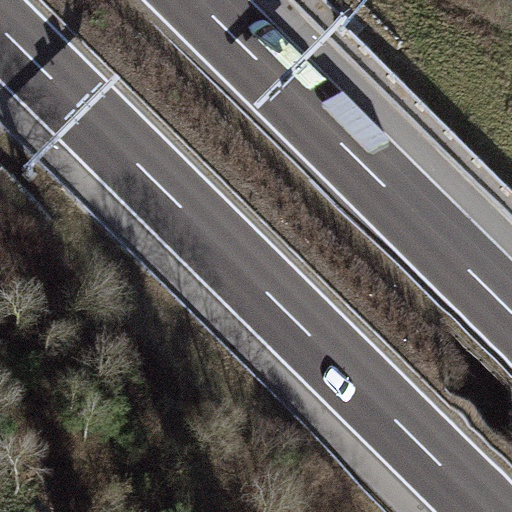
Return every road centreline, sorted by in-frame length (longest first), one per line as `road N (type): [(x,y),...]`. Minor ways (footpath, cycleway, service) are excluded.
road 1 (motorway): [(0,29),(487,511)]
road 2 (track): [(447,0),(489,511)]
road 3 (motorway): [(511,311),(197,0)]
